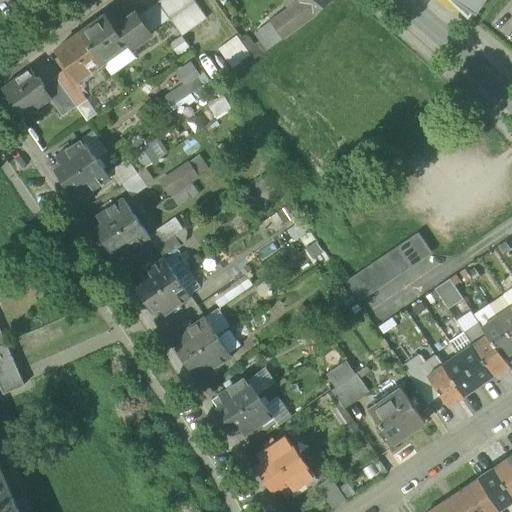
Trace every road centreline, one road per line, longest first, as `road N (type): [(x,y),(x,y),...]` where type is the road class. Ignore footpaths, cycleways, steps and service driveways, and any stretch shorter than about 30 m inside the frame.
road 1 (residential): [(278,511),(0,100)]
road 2 (residential): [(511,409),(359,511)]
road 3 (tertiary): [(511,94),(399,0)]
road 4 (residential): [(0,75),(106,0)]
